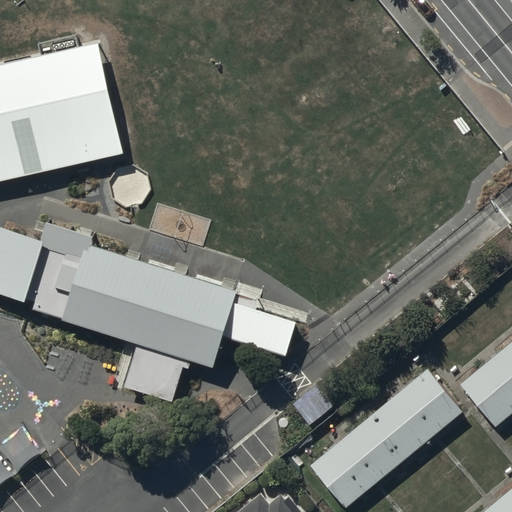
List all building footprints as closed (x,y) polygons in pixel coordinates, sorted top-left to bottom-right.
[(77,35),(39,44),(40,49),(0,59),(0,183),(126,155),(100,40),(79,44),(77,35)] [(37,303),(35,311),(140,346),(127,389),(175,404),(186,369),(192,371),(194,363),(217,371),(227,340),(290,358),(299,324),(257,312),(259,302),(239,297),(240,293),(94,247),(96,239),(50,225),(44,243),(2,229),(0,234),(0,294),(29,305),(30,302),(37,303)] [(511,342),(460,387),(495,428),(511,413),(511,342)] [(306,466),(339,507),(460,410),(427,369),(306,466)] [(0,511),(25,511),(51,491),(21,455),(0,472),(0,511)] [(511,511),(511,487),(482,511),(511,511)] [(290,511),(275,492),(249,511),(290,511)]
